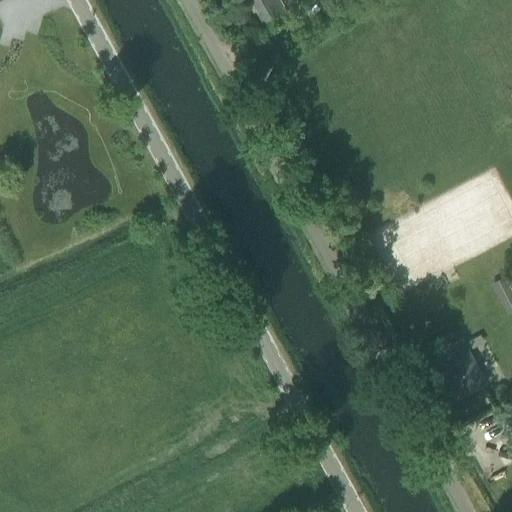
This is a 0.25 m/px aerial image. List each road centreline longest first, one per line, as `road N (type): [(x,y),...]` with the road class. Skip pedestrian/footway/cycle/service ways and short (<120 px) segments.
road 1 (tertiary): [(369,511),(84,0)]
road 2 (unclassified): [(471,511),(194,0)]
